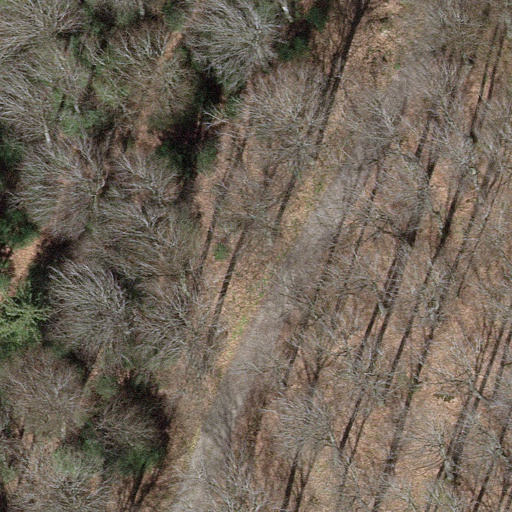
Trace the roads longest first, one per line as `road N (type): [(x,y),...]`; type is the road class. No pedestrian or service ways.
road 1 (track): [(452,0),(333,196),(191,511)]
road 2 (track): [(215,0),(109,143),(0,315)]
